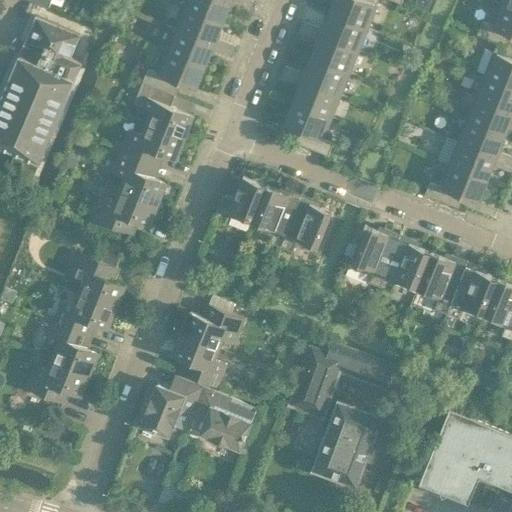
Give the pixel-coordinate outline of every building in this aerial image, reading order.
[(186,0),(185,5),(223,21),(230,4),(240,8),(242,0),(186,0)] [(254,1),(251,0),(242,0),(240,8),(249,12),(254,1)] [(333,0),(329,11),(368,27),(378,0),(333,0)] [(511,7),(500,3),(492,24),(482,21),(477,34),(498,42),(498,41),(511,46),(511,7)] [(223,21),(185,5),(176,28),(214,43),(217,38),(223,21)] [(368,27),(329,11),(322,28),(313,25),(308,36),(318,39),(320,34),(359,49),(368,27)] [(0,100),(0,144),(40,161),(83,61),(71,56),(80,34),(36,16),(25,43),(24,42),(19,54),(20,54),(0,100)] [(298,32),(308,36),(313,25),(303,21),(298,32)] [(214,43),(176,28),(167,50),(205,66),(212,49),(222,53),(226,41),(217,38),(214,43)] [(320,34),(318,39),(311,56),(350,72),(359,49),(320,34)] [(236,45),(226,41),(222,53),(232,57),(236,45)] [(511,46),(498,41),(498,42),(485,74),(511,85),(511,46)] [(205,66),(167,50),(158,72),(148,68),(143,81),(176,94),(180,83),(196,89),(205,66)] [(350,72),(311,56),(304,73),(295,69),(290,80),(300,84),(302,78),(341,94),(350,72)] [(281,76),(290,80),(295,69),(285,65),(281,76)] [(511,85),(485,74),(476,96),(511,111),(511,85)] [(302,78),(300,84),(293,101),(332,116),(341,94),(302,78)] [(171,106),(176,94),(143,81),(134,103),(152,110),(147,122),(184,137),(193,115),(171,106)] [(511,111),(476,96),(467,119),(505,134),(511,117),(511,111)] [(300,130),(295,142),(328,155),(333,143),(323,138),(332,116),(293,101),(284,124),(300,130)] [(505,134),(467,119),(458,141),(496,157),(499,151),(505,134)] [(176,159),(184,137),(147,122),(143,134),(131,129),(125,144),(118,141),(115,148),(123,151),(158,165),(162,153),(176,159)] [(496,157),(458,141),(449,163),(487,179),(494,162),(504,166),(508,155),(499,151),(496,157)] [(166,182),(153,177),(158,165),(123,151),(114,172),(125,177),(121,189),(158,204),(166,182)] [(487,179),(449,163),(440,185),(430,181),(425,194),(458,207),(462,196),(478,202),(487,179)] [(234,199),(223,194),(213,219),(225,224),(228,216),(250,224),(266,185),(243,175),(238,188),(234,199)] [(234,199),(238,188),(227,184),(223,194),(234,199)] [(284,192),(266,185),(250,224),(272,233),(269,241),(281,246),(302,194),(285,187),(284,192)] [(158,204),(121,189),(116,201),(104,196),(95,219),(130,233),(136,220),(149,225),(158,204)] [(318,200),(302,194),(281,246),(293,251),(296,243),(318,252),(334,212),(316,205),(318,200)] [(367,281),(379,286),(401,234),(384,227),(382,231),(365,224),(349,264),(371,273),(367,281)] [(417,240),(401,234),(379,286),(391,291),(395,282),(416,291),(432,251),(415,244),(417,240)] [(125,285),(112,279),(117,267),(116,266),(120,257),(101,249),(98,259),(82,253),(73,275),(84,280),(80,292),(116,306),(125,285)] [(449,258),(432,251),(416,291),(438,300),(434,308),(446,313),(467,260),(451,254),(449,258)] [(484,267),(467,260),(446,313),(458,317),(462,309),(483,318),(499,278),(482,271),(484,267)] [(511,283),(499,278),(483,318),(504,327),(501,335),(511,339),(511,283)] [(63,299),(55,320),(90,334),(94,323),(108,328),(116,306),(80,292),(75,304),(63,299)] [(209,304),(204,316),(190,311),(182,333),(218,347),(223,335),(235,340),(244,318),(209,304)] [(90,334),(55,320),(46,342),(57,346),(53,358),(90,373),(98,352),(85,346),(90,334)] [(182,333),(173,354),(186,360),(181,372),(190,376),(216,386),(225,364),(214,359),(218,347),(182,333)] [(326,339),(322,350),(343,358),(339,370),(390,389),(398,365),(326,339)] [(339,370),(343,358),(322,350),(311,346),(294,392),(326,404),(339,370)] [(90,373),(53,358),(48,370),(36,366),(27,388),(62,402),(67,390),(81,395),(90,373)] [(203,386),(179,376),(175,375),(170,388),(158,383),(142,423),(169,434),(179,409),(192,414),(203,386)] [(214,390),(203,386),(192,414),(205,420),(201,432),(240,448),(257,407),(214,390)] [(321,449),(314,468),(356,484),(381,416),(339,400),(326,437),(323,436),(318,448),(321,449)] [(440,491),(442,497),(447,494),(468,502),(479,476),(511,488),(511,431),(450,407),(419,483),(440,491)]
